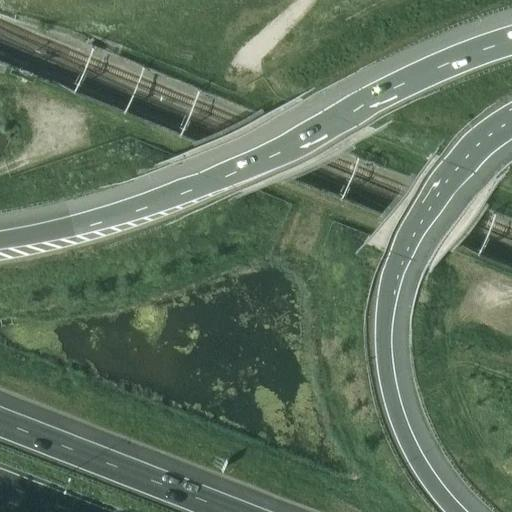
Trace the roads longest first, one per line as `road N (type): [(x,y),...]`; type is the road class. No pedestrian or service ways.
road 1 (motorway): [(511,34),(425,65),(167,193),(0,234)]
road 2 (motorway): [(459,511),(436,489),(392,406),(386,303),(436,184),(511,114)]
road 3 (motorway): [(234,511),(0,419)]
